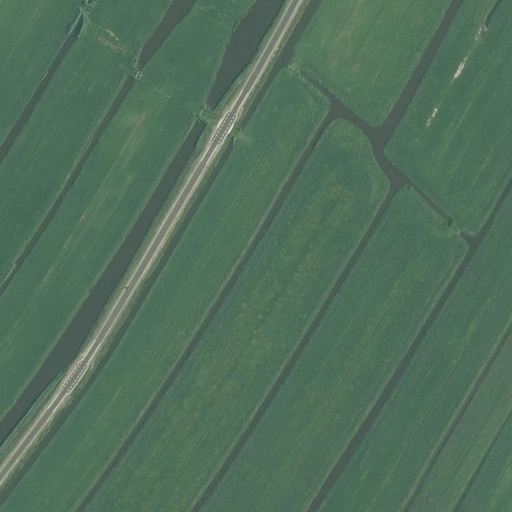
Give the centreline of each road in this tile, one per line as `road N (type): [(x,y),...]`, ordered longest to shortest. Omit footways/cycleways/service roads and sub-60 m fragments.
road 1 (tertiary): [(0,485),(132,292),(302,0)]
road 2 (track): [(110,88),(130,73),(248,142)]
